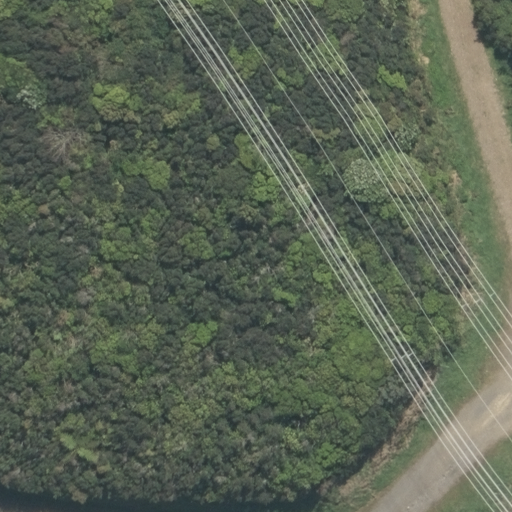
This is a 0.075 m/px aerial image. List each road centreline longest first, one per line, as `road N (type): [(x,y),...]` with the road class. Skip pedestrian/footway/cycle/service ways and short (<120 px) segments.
road 1 (track): [(510,389),(496,207),(450,0)]
road 2 (track): [(400,511),(511,389)]
